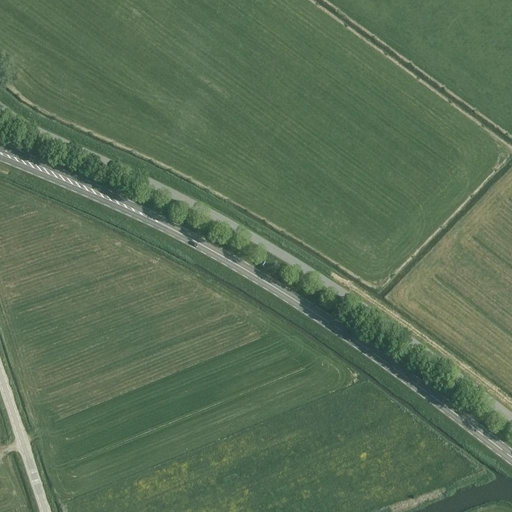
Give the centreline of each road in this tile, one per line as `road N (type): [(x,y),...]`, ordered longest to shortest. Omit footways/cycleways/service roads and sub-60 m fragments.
road 1 (unclassified): [(511,418),(306,269),(0,106)]
road 2 (secondary): [(511,459),(240,265),(0,152)]
road 3 (unclassified): [(44,511),(0,375)]
